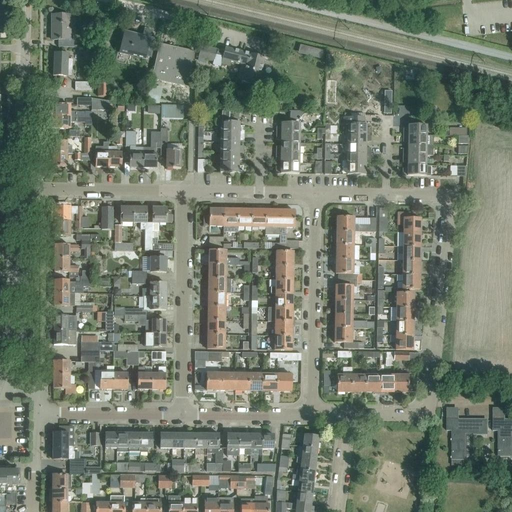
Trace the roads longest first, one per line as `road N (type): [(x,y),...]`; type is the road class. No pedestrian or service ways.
road 1 (residential): [(272,0),(511,59)]
road 2 (residential): [(182,414),(182,191)]
road 3 (residential): [(312,414),(315,195)]
road 4 (residential): [(431,402),(452,197)]
road 5 (residential): [(259,42),(92,0)]
road 6 (tertiary): [(23,146),(24,0)]
road 7 (residential): [(182,414),(38,413)]
road 8 (residential): [(47,188),(182,191)]
road 9 (residential): [(312,414),(182,414)]
road 10 (residential): [(46,274),(45,390),(38,392)]
